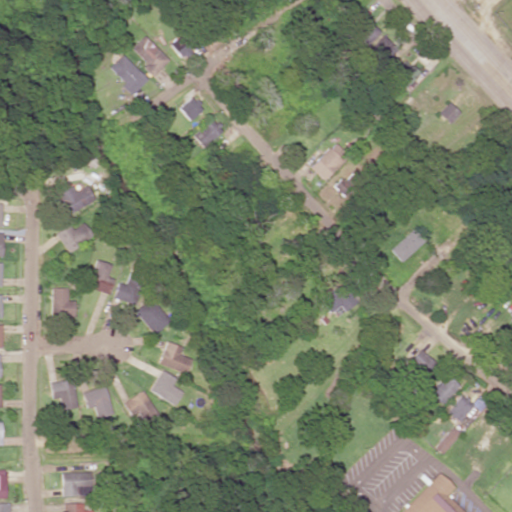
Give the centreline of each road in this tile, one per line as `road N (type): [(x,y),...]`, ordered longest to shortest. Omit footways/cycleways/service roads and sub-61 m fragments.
road 1 (residential): [(511,397),(410,312),(196,75)]
road 2 (residential): [(34,511),(32,193)]
road 3 (residential): [(296,0),(125,128)]
road 4 (trunk): [(511,90),(425,0)]
